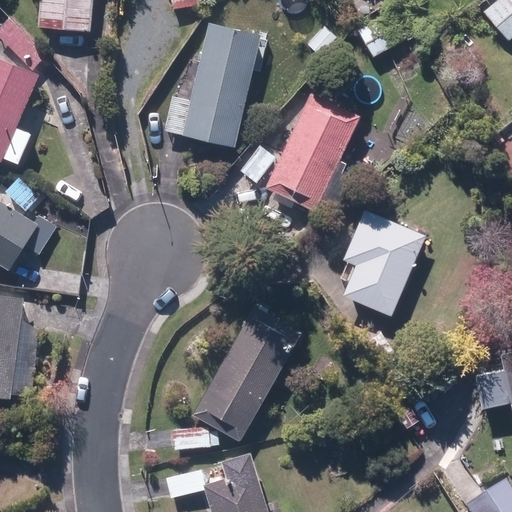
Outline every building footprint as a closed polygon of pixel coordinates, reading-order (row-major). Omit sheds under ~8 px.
[(96,0),(44,0),(43,23),(96,26),(96,0)] [(511,36),(511,0),(493,0),(486,6),(510,38),(511,36)] [(412,35),(396,8),(362,29),(378,55),(412,35)] [(13,15),(0,26),(0,30),(22,55),(37,42),(13,15)] [(342,33),(328,21),(311,42),(326,54),(342,33)] [(193,97),(175,94),(168,130),(241,144),(262,33),(207,23),(193,97)] [(49,132),(23,119),(45,73),(0,50),(0,156),(4,159),(30,171),(49,132)] [(360,112),(314,90),(269,183),(315,205),(360,112)] [(280,155),(262,142),(244,167),(262,180),(280,155)] [(0,191),(0,259),(13,268),(44,221),(0,191)] [(369,223),(361,220),(345,254),(357,260),(343,292),(389,313),(425,231),(375,209),(369,223)] [(29,294),(0,290),(0,387),(18,390),(29,294)] [(310,329),(257,300),(195,412),(248,441),(310,329)] [(511,348),(504,350),(508,368),(477,374),(483,405),(511,399),(511,348)] [(272,511),(254,449),(166,474),(172,495),(210,484),(218,511),(272,511)] [(511,511),(511,485),(505,478),(467,510),(468,511),(511,511)]
